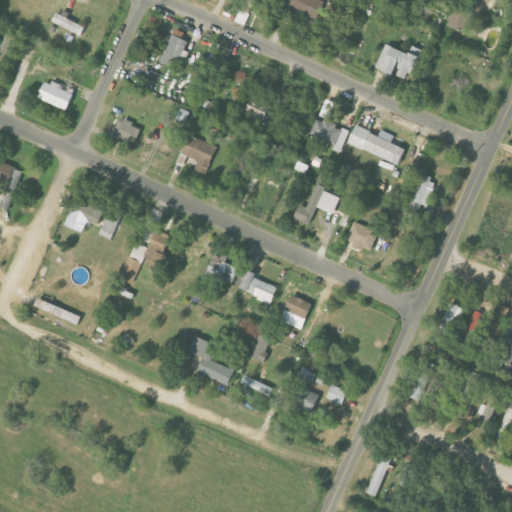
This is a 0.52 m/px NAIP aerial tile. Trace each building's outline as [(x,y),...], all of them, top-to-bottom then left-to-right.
[(318,20),(326,1),(322,0),(288,0),(286,7),(318,20)] [(481,18),(460,7),(451,24),(472,35),(481,18)] [(82,35),(86,27),(57,14),(53,23),(82,35)] [(185,33),(176,29),(161,61),(177,68),(189,42),(182,39),(185,33)] [(0,70),(15,38),(7,35),(0,49),(0,70)] [(423,49),(414,46),(411,53),(386,45),(378,69),(397,76),(411,81),(423,49)] [(46,81),(39,98),(68,111),(75,93),(46,81)] [(265,120),(272,105),(255,97),(247,112),(265,120)] [(186,122),(190,112),(181,109),(177,119),(186,122)] [(311,136),(335,144),(333,151),(342,153),(349,131),(338,127),(338,125),(317,118),(311,136)] [(143,128),(121,120),(115,136),(137,144),(143,128)] [(401,164),(407,149),(392,144),(395,136),(382,130),(380,135),(356,126),(349,145),(401,164)] [(206,174),(218,148),(189,135),(181,153),(199,161),(195,170),(206,174)] [(1,208),(9,211),(24,172),(16,169),(1,208)] [(414,203),(429,207),(437,180),(422,176),(414,203)] [(309,208),(301,205),(296,219),(311,225),(317,208),(335,215),(341,197),(326,192),(329,182),(320,178),(309,208)] [(77,200),(66,226),(83,234),(89,221),(99,225),(105,212),(77,200)] [(113,240),(122,215),(109,211),(101,236),(113,240)] [(371,252),(379,232),(355,222),(346,242),(371,252)] [(133,285),(143,263),(161,270),(167,256),(164,254),(170,239),(156,233),(149,248),(137,243),(121,279),(133,285)] [(240,268),(227,264),(228,259),(214,254),(206,279),(219,284),(221,280),(234,285),(240,268)] [(256,278),(258,274),(249,271),(241,291),(273,304),(279,288),(256,278)] [(283,322),(304,329),(313,303),(292,296),(283,322)] [(456,317),(462,320),(466,310),(452,303),(442,324),(451,328),(456,317)] [(252,358),(264,362),(272,338),(260,334),(252,358)] [(190,353),(204,358),(198,373),(220,381),(226,367),(212,361),(214,356),(207,353),(211,342),(196,337),(190,353)] [(437,365),(428,361),(411,397),(420,402),(437,365)] [(316,373),(301,369),(299,380),(313,384),(316,373)] [(480,374),(472,372),(457,414),(465,417),(480,374)] [(272,395),(274,387),(245,377),(242,386),(272,395)] [(343,405),(349,392),(333,385),(327,399),(343,405)] [(320,393),(297,387),(292,407),(314,413),(320,393)] [(498,406),(487,401),(479,420),(490,424),(498,406)] [(378,497),(391,463),(382,459),(368,493),(378,497)]
